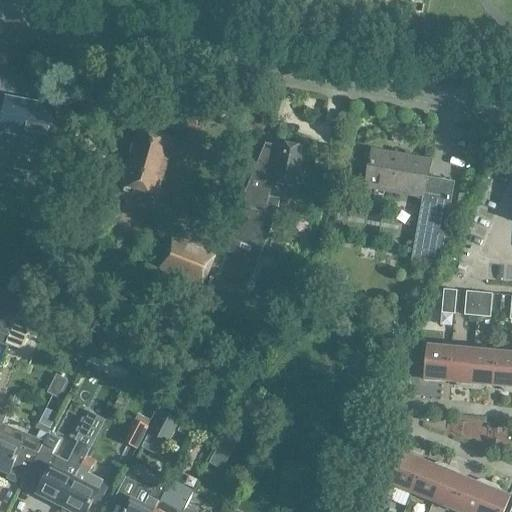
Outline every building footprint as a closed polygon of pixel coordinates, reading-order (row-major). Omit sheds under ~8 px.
[(45,157),(60,159),(68,116),(56,114),(57,108),(6,97),(3,113),(0,112),(0,160),(11,162),(12,158),(18,159),(29,161),(33,142),(47,145),(45,157)] [(158,199),(169,161),(175,140),(138,129),(120,188),(158,199)] [(310,150),(277,143),(277,146),(267,144),(241,206),(244,207),(231,241),(262,252),(276,219),(280,200),(269,197),(272,184),(302,190),(310,150)] [(437,267),(453,232),(447,232),(455,183),(427,178),(430,163),(372,153),(366,188),(423,198),(412,262),(437,267)] [(229,216),(220,200),(202,204),(200,222),(217,230),(229,216)] [(172,238),(158,270),(203,289),(216,256),(172,238)] [(237,287),(215,277),(207,295),(228,305),(237,287)] [(455,315),(457,292),(444,291),(442,314),(455,315)] [(477,317),(480,294),(467,293),(464,316),(477,317)] [(480,294),(477,317),(490,318),(492,295),(480,294)] [(0,329),(11,334),(18,318),(0,311),(0,329)] [(28,331),(35,334),(42,319),(22,311),(19,319),(18,318),(11,334),(8,342),(21,347),(28,331)] [(406,318),(389,315),(387,328),(403,331),(406,318)] [(370,346),(355,338),(343,362),(359,370),(370,346)] [(92,352),(129,367),(133,358),(97,342),(92,352)] [(449,383),(452,349),(429,347),(426,381),(449,383)] [(392,355),(376,348),(369,363),(386,370),(392,355)] [(452,349),(449,383),(458,384),(463,389),(471,389),(475,351),(452,349)] [(475,351),(471,389),(480,390),(486,387),(494,388),(497,353),(475,351)] [(511,354),(497,353),(494,388),(502,388),(508,393),(511,393),(511,354)] [(63,402),(73,383),(62,377),(52,396),(63,402)] [(195,387),(179,379),(168,402),(184,410),(195,387)] [(148,434),(167,444),(179,422),(160,412),(148,434)] [(133,419),(120,442),(123,443),(114,460),(127,467),(136,450),(137,451),(149,428),(133,419)] [(22,489),(49,435),(48,435),(44,442),(4,425),(0,433),(0,471),(10,476),(10,475),(24,480),(20,488),(22,489)] [(61,508),(87,457),(86,457),(90,449),(77,443),(67,463),(53,455),(60,441),(49,435),(22,489),(36,496),(37,494),(38,495),(61,508)] [(222,440),(216,451),(224,457),(231,446),(222,440)] [(412,495),(425,463),(403,454),(390,486),(412,495)] [(87,457),(61,508),(69,511),(88,511),(98,494),(97,494),(103,482),(89,474),(95,461),(87,457)] [(433,503),(448,468),(440,465),(433,466),(425,463),(412,495),(433,503)] [(454,511),(467,480),(459,477),(456,471),(448,468),(433,503),(454,511)] [(454,511),(478,511),(490,485),(482,482),(475,483),(467,480),(454,511)] [(156,511),(162,501),(164,501),(170,488),(158,482),(152,494),(140,488),(127,511),(156,511)] [(490,485),(478,511),(504,511),(510,498),(502,494),(498,488),(490,485)] [(184,511),(194,494),(184,489),(175,507),(164,501),(162,501),(156,511),(184,511)] [(20,502),(17,511),(33,511),(35,506),(20,502)]
